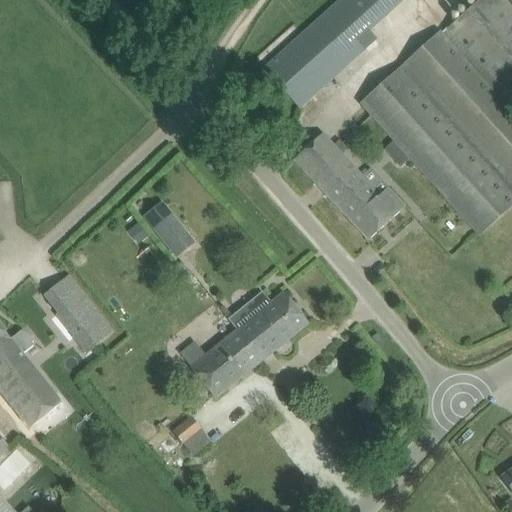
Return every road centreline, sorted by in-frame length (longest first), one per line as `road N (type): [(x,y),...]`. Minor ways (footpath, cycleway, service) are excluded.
road 1 (unclassified): [(464,403),(97,0)]
road 2 (unclassified): [(355,511),(464,403)]
